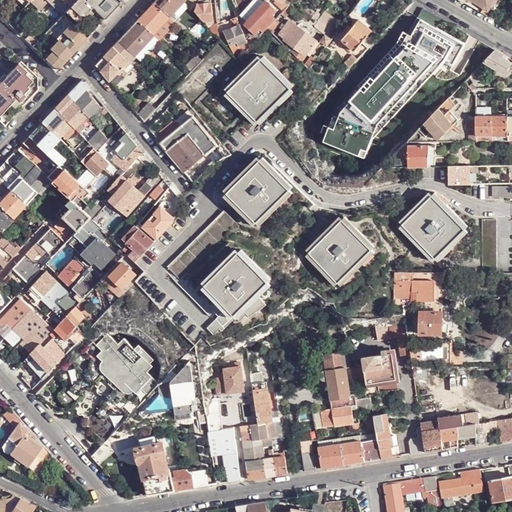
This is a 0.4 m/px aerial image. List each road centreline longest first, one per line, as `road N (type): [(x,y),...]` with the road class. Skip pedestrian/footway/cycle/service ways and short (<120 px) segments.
road 1 (residential): [(122,511),(0,368)]
road 2 (residential): [(80,59),(191,192)]
road 3 (residential): [(511,448),(372,470)]
road 4 (residential): [(245,489),(123,511)]
